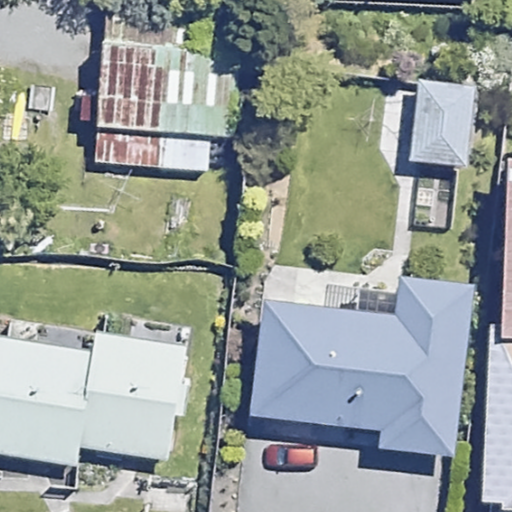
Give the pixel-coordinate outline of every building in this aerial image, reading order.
[(225,17),(101,5),(86,161),(210,173),(225,17)] [(0,133),(4,134),(11,66),(0,64),(0,133)] [(466,85),(411,82),(407,160),(462,163),(466,85)] [(511,336),(511,139),(509,139),(494,335),(511,336)] [(434,511),(465,279),(269,254),(236,510),(248,511),(434,511)] [(0,458),(161,474),(175,335),(0,317),(0,458)] [(511,511),(511,336),(494,335),(482,511),(511,511)]
